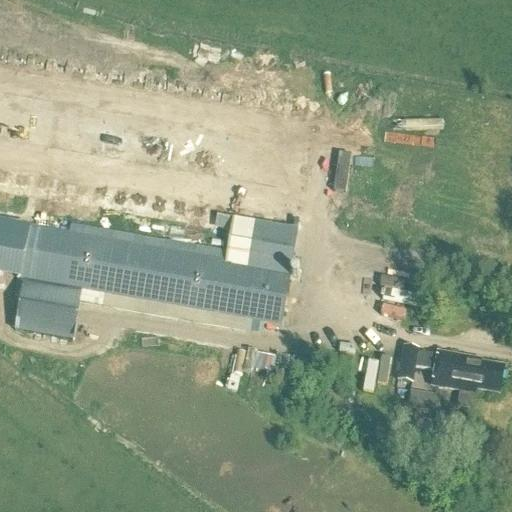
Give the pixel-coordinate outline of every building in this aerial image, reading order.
[(298,231),(318,111),(0,56),(0,179),(233,219),(298,231)] [(228,254),(226,265),(245,269),(290,277),(298,231),(233,219),(227,254),(228,254)] [(0,279),(22,283),(14,332),(73,342),(77,322),(80,305),(246,336),(249,323),(264,326),(281,329),(290,277),(245,269),(226,265),(228,254),(227,254),(71,228),(69,238),(37,232),(0,225),(0,279)] [(417,357),(418,352),(403,350),(396,384),(413,387),(415,372),(437,375),(434,391),(459,395),(456,411),(473,414),(476,395),(500,399),(505,372),(481,367),(481,364),(440,357),(439,360),(417,357)] [(285,377),(300,377),(301,356),(286,355),(285,377)]
